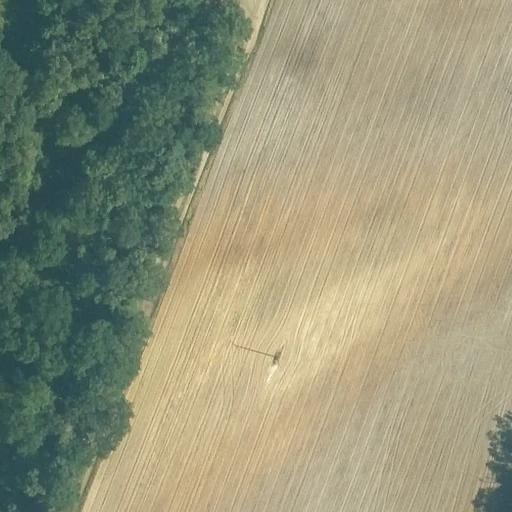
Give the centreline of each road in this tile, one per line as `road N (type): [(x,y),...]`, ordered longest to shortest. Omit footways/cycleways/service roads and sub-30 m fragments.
road 1 (track): [(70,511),(260,0)]
road 2 (track): [(212,0),(0,241)]
